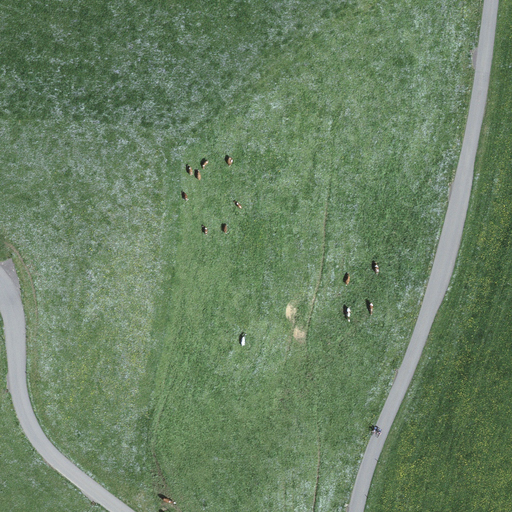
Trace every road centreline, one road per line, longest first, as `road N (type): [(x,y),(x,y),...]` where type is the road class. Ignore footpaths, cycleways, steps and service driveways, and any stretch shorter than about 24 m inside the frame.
road 1 (unclassified): [(356,511),(423,333),(459,205),(490,0)]
road 2 (unclassified): [(0,285),(34,433),(122,511)]
